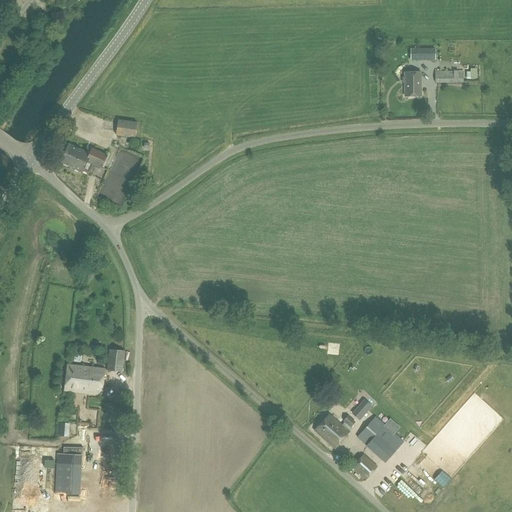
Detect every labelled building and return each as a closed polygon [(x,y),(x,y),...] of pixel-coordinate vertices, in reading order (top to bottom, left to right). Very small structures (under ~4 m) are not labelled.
[(435,48),(417,48),(417,60),(435,60),(435,48)] [(476,79),(476,69),(470,69),(470,72),(466,72),(466,78),(470,78),(470,79),(476,79)] [(463,71),(435,71),(435,83),(463,83),(463,71)] [(400,83),(404,83),(404,97),(420,97),(420,73),(392,73),(392,86),(400,86),(400,83)] [(134,137),(136,122),(118,120),(116,135),(134,137)] [(101,167),(107,155),(92,148),(89,155),(68,145),(61,161),(83,172),(83,171),(91,174),(94,167),(91,166),(93,163),(101,167)] [(92,291),(84,290),(83,299),(90,300),(92,291)] [(124,352),(109,350),(107,370),(122,371),(124,352)] [(101,395),(104,369),(68,365),(64,390),(101,395)] [(64,395),(61,421),(67,422),(67,418),(75,419),(76,415),(67,414),(70,396),(64,395)] [(360,420),(372,406),(364,399),(352,413),(360,420)] [(334,448),(349,432),(329,414),(314,430),(334,448)] [(351,428),(356,422),(347,415),(343,421),(351,428)] [(404,443),(376,416),(356,437),(385,463),(404,443)] [(108,446),(108,433),(98,433),(98,446),(108,446)] [(55,494),(80,495),(81,455),(57,454),(55,494)] [(352,468),(365,480),(377,467),(363,455),(352,468)] [(84,470),(92,470),(91,460),(83,460),(84,470)]
